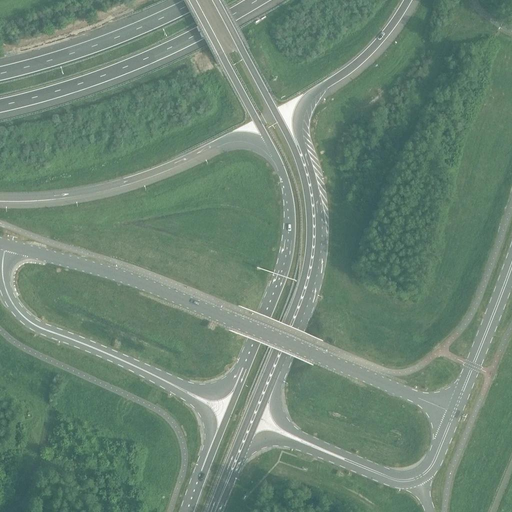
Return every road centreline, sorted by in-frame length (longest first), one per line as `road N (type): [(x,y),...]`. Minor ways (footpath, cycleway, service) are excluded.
road 1 (primary): [(210,511),(306,266),(308,214),(293,147)]
road 2 (motorway): [(0,199),(142,178),(228,139),(271,149)]
road 3 (motorway): [(0,105),(141,61),(257,0)]
road 4 (primary): [(268,390),(316,260),(318,213),(300,145)]
road 5 (primary): [(271,149),(288,193),(291,241),(238,387)]
road 6 (unclassified): [(239,324),(143,284),(7,246)]
road 7 (primary): [(7,246),(5,287),(28,321),(176,387)]
road 8 (motorway): [(198,0),(117,37),(0,73)]
road 9 (motorway): [(300,145),(296,121),(307,98),(365,56),(407,0)]
road 10 (primary): [(191,0),(271,149)]
road 11 (primary): [(293,147),(216,0)]
road 12 (unclassified): [(511,260),(453,414)]
road 13 (unclassified): [(453,414),(311,354)]
